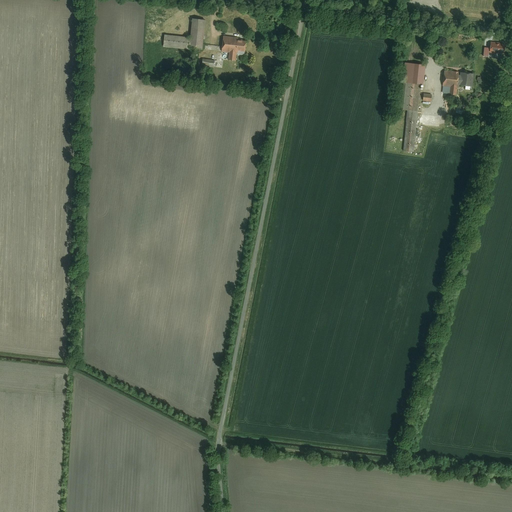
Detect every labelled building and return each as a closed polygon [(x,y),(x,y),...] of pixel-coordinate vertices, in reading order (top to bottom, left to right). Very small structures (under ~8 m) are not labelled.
[(203,50),(206,19),(192,17),(190,37),(164,34),(163,46),(203,50)] [(238,37),(223,35),(221,51),(229,52),(228,60),(236,60),(236,54),(245,55),(246,42),(242,41),(242,39),(238,39),(238,37)] [(214,67),(214,60),(202,58),(202,66),(214,67)] [(425,64),(405,62),(403,81),(403,82),(421,84),(423,84),(425,64)] [(473,73),(443,70),(441,94),(457,95),(458,85),(472,86),(473,73)] [(403,150),(414,151),(421,84),(403,82),(403,81),(400,81),(397,109),(408,110),(403,150)] [(431,94),(423,93),(422,101),(430,102),(431,94)]
